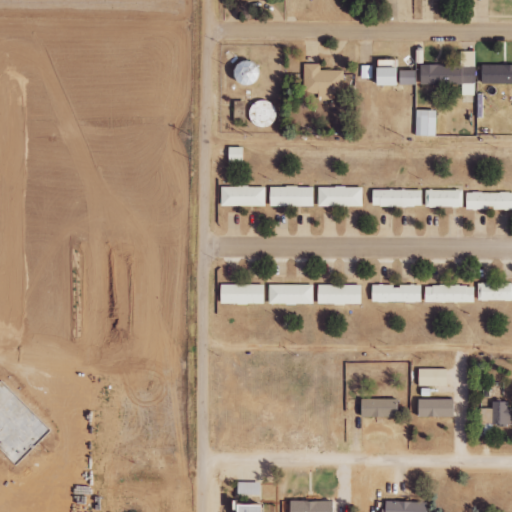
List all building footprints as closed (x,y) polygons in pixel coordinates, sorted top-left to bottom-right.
[(422,65),(422,85),(463,85),(463,95),(476,95),(477,51),(461,51),(461,65),(422,65)] [(417,70),(396,69),(396,60),(381,60),(380,85),(417,85),(417,70)] [(262,62),(239,63),(240,85),(262,84),(262,62)] [(321,71),(321,64),(304,64),(305,94),(318,94),(318,100),(333,99),(333,94),(344,94),(343,70),(321,71)] [(511,83),(511,65),(483,65),(483,83),(511,83)] [(252,126),(275,127),(276,103),(253,102),(252,126)] [(438,110),(417,109),(416,136),(437,136),(438,110)] [(230,162),(244,162),(244,147),(230,147),(230,162)] [(315,206),(315,186),(271,187),(271,207),(315,206)] [(222,206),(266,206),(266,187),(222,187),(222,206)] [(319,187),(319,207),(364,207),(364,187),(319,187)] [(423,207),(423,190),(374,189),(374,207),(423,207)] [(426,189),(426,207),(463,208),(464,190),(426,189)] [(511,191),(467,193),(468,210),(511,209),(511,191)] [(479,301),(511,300),(511,282),(478,283),(479,301)] [(265,305),(265,285),(222,284),(222,304),(265,305)] [(313,285),(269,285),(269,305),(314,304),(313,285)] [(362,304),(362,285),(319,285),(319,304),(362,304)] [(423,285),(373,286),(373,303),(423,302),(423,285)] [(476,287),(426,285),(426,302),(475,303),(476,287)] [(448,386),(449,369),(420,369),(419,386),(448,386)] [(395,399),(361,399),(362,418),(395,417),(395,399)] [(455,399),(419,399),(418,417),(455,417),(455,399)] [(479,409),(480,426),(511,425),(510,401),(490,402),(491,408),(479,409)] [(239,494),(261,495),(261,483),(239,482),(239,494)] [(292,511),(334,511),(335,502),(293,501),(292,511)] [(428,511),(429,502),(384,501),(383,511),(428,511)]
